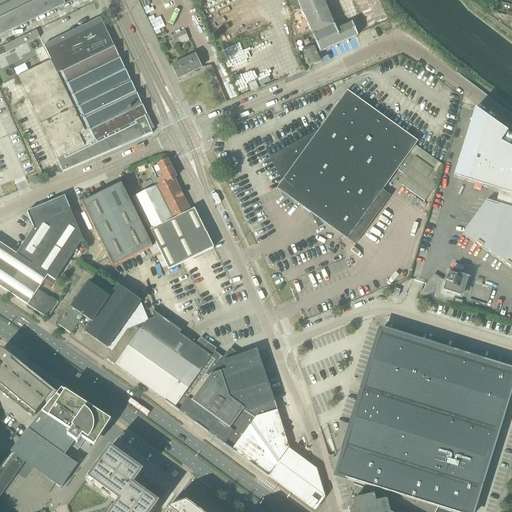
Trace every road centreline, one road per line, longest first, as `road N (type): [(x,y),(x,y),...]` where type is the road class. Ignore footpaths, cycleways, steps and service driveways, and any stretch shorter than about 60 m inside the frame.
road 1 (secondary): [(286,511),(0,308)]
road 2 (secondary): [(0,328),(206,474)]
road 3 (residential): [(511,347),(391,308),(276,345)]
road 4 (residential): [(276,345),(179,132)]
road 5 (residential): [(179,132),(388,45)]
road 6 (residential): [(179,132),(0,212)]
road 7 (residential): [(335,511),(276,345)]
road 8 (unknown): [(57,187),(13,80),(44,56)]
road 9 (unclassified): [(511,122),(405,43),(388,45)]
road 10 (residential): [(179,132),(117,0)]
